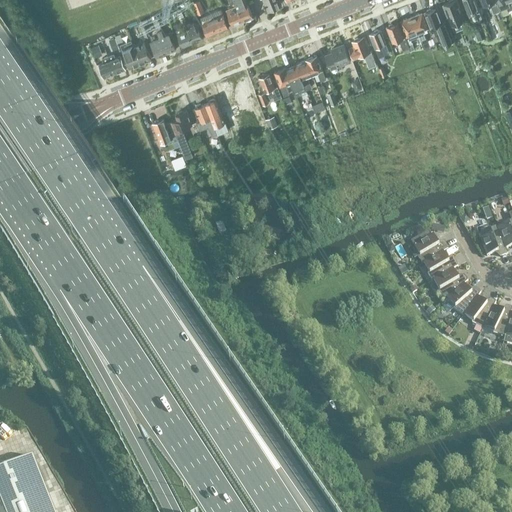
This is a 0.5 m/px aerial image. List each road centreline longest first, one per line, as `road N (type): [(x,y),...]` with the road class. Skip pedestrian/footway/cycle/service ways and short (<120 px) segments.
road 1 (motorway): [(317,511),(129,275)]
road 2 (tertiary): [(102,105),(367,0)]
road 3 (motorway): [(281,511),(129,275)]
road 4 (motorway): [(77,277),(230,511)]
road 5 (motorway): [(77,277),(105,375),(176,511)]
road 6 (motorway): [(129,275),(0,85)]
road 7 (motorway): [(0,162),(77,277)]
